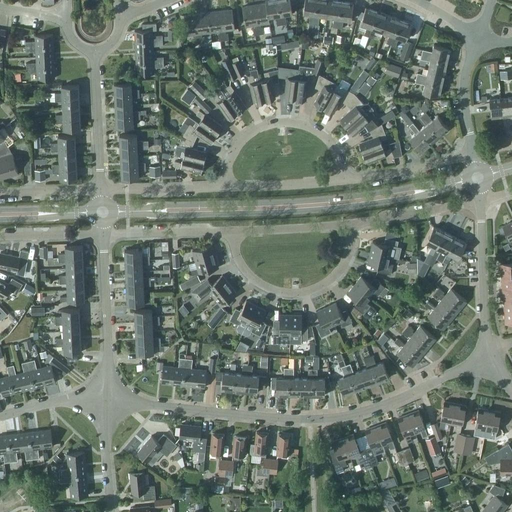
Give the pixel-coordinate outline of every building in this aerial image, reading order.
[(277,25),(281,24),(277,0),(264,0),(265,3),(266,3),(268,17),(268,16),(275,15),(277,25)] [(289,0),(277,0),(281,24),(286,23),(285,14),(292,13),(289,0)] [(312,31),(313,24),(316,0),(304,0),(302,12),(310,14),(307,30),(312,31)] [(319,15),(327,16),(328,0),(316,0),(313,24),(318,25),(319,15)] [(332,27),(337,28),(341,1),(333,0),(328,0),(327,16),(334,17),(332,27)] [(341,1),(337,28),(342,28),(343,19),(351,20),(353,3),(341,1)] [(265,3),(254,5),(259,34),(263,33),(262,26),(260,27),(260,24),(269,22),(268,16),(268,17),(266,3),(265,3)] [(259,34),(254,5),(242,7),(245,26),(254,25),(255,28),(253,28),(254,35),(259,34)] [(368,37),(377,11),(365,7),(360,23),(367,26),(363,35),(362,35),(359,46),(364,48),(368,37)] [(232,9),(220,11),(223,40),(228,39),(227,33),(225,33),(225,30),(234,29),(232,9)] [(219,41),(223,40),(220,11),(208,12),(210,32),(219,31),(220,34),(218,34),(219,41)] [(381,37),(383,31),(388,15),(377,11),(368,37),(373,38),(374,34),(381,37)] [(201,33),(210,32),(208,12),(196,14),(200,43),(204,43),(204,36),(202,36),(201,33)] [(200,43),(196,14),(184,15),(186,35),(195,34),(196,37),(194,37),(195,44),(200,43)] [(386,43),(391,45),(399,19),(388,15),(383,31),(389,34),(386,43)] [(399,19),(391,45),(395,46),(398,37),(405,39),(411,23),(399,19)] [(134,30),(135,41),(162,40),(162,36),(162,35),(152,35),(152,30),(156,30),(156,23),(142,23),(142,30),(134,30)] [(25,41),(25,46),(53,45),(52,34),(35,35),(35,41),(25,41)] [(135,41),(135,52),(153,52),(153,46),(163,45),(162,40),(135,41)] [(407,60),(413,44),(405,41),(399,58),(407,60)] [(422,49),(421,54),(447,60),(450,48),(433,44),(432,52),(422,49)] [(35,51),(36,57),(53,56),(53,45),(25,46),(25,52),(35,51)] [(135,52),(136,64),(163,62),(163,56),(153,57),(153,52),(135,52)] [(444,72),(447,60),(421,54),(420,59),(426,60),(429,61),(428,68),(444,72)] [(191,64),(194,58),(189,55),(185,61),(191,64)] [(26,63),(26,69),(54,67),(53,56),(36,57),(36,62),(26,63)] [(288,66),(288,57),(279,57),(280,66),(288,66)] [(314,70),(321,72),(325,59),(319,57),(314,70)] [(365,66),(370,70),(378,61),(372,57),(365,66)] [(222,61),(230,79),(237,76),(228,58),(222,61)] [(232,63),(238,76),(244,73),(238,60),(232,63)] [(164,67),(163,62),(136,64),(136,74),(154,73),(153,67),(164,67)] [(384,72),(398,77),(401,67),(388,62),(384,72)] [(299,65),(297,79),(295,98),(306,99),(308,80),(309,73),(312,73),(312,72),(313,72),(314,67),(299,65)] [(54,78),(54,67),(26,69),(26,73),(36,73),(37,79),(54,78)] [(442,83),(444,72),(428,68),(426,75),(417,73),(416,77),(442,83)] [(254,102),(264,100),(260,81),(257,69),(250,70),(251,75),(248,76),(249,83),(254,102)] [(264,100),(275,97),(272,83),(278,82),(278,69),(264,72),(265,79),(260,81),(264,100)] [(284,97),(295,98),(297,79),(292,78),(292,71),(287,70),(287,77),(286,77),(284,97)] [(500,79),(508,78),(507,70),(500,71),(500,79)] [(336,84),(319,74),(315,86),(321,89),(314,102),(324,108),(336,84)] [(371,86),(376,79),(370,75),(365,81),(371,86)] [(442,83),(416,77),(415,82),(424,84),(422,92),(439,95),(442,83)] [(190,87),(202,99),(208,94),(195,81),(190,87)] [(114,94),(139,93),(139,89),(131,89),(131,82),(114,83),(114,94)] [(234,90),(230,84),(227,86),(224,82),(218,86),(236,113),(245,106),(234,90)] [(336,84),(324,108),(333,113),(340,100),(346,104),(354,93),(336,84)] [(79,96),(79,85),(61,86),(61,93),(54,93),(54,97),(79,96)] [(227,119),(236,113),(218,86),(213,90),(215,94),(212,96),(216,102),(227,119)] [(189,104),(196,95),(187,89),(180,98),(189,104)] [(114,94),(115,105),(132,104),(132,97),(139,97),(139,93),(114,94)] [(347,127),(362,113),(370,106),(368,103),(364,104),(354,93),(346,104),(351,109),(340,118),(347,127)] [(211,108),(198,95),(193,100),(206,113),(211,108)] [(62,101),(62,108),(80,107),(79,96),(54,97),(55,101),(62,101)] [(511,96),(500,98),(502,117),(511,115),(511,96)] [(502,117),(500,98),(489,99),(491,118),(502,117)] [(425,112),(430,109),(425,103),(419,108),(424,113),(425,112)] [(115,105),(115,116),(140,115),(140,110),(132,111),(132,104),(115,105)] [(366,125),(369,131),(381,124),(371,113),(372,112),(373,109),(370,106),(362,113),(347,127),(355,135),(366,125)] [(55,114),(55,119),(80,118),(80,107),(62,108),(62,114),(55,114)] [(202,118),(199,123),(215,134),(221,125),(205,114),(199,110),(196,114),(202,118)] [(409,126),(412,123),(402,110),(398,113),(409,126)] [(424,113),(422,115),(439,136),(448,128),(437,115),(432,119),(425,112),(424,113)] [(140,119),(140,115),(115,116),(116,127),(133,126),(133,119),(140,119)] [(429,143),(439,136),(422,115),(418,118),(424,126),(419,130),(429,143)] [(188,125),(181,136),(194,141),(197,135),(209,143),(215,134),(199,123),(188,116),(187,117),(183,122),(188,125)] [(81,129),(80,118),(55,119),(56,123),(63,122),(63,129),(81,129)] [(429,143),(419,130),(412,123),(409,126),(415,133),(409,138),(420,151),(429,143)] [(386,138),(381,124),(369,131),(373,137),(359,142),(363,153),(382,146),(380,140),(386,138)] [(5,131),(2,127),(0,128),(0,150),(8,146),(4,139),(5,138),(1,134),(5,131)] [(119,135),(119,146),(144,145),(144,140),(137,141),(137,134),(119,135)] [(51,143),(51,147),(75,145),(75,135),(57,136),(58,142),(51,143)] [(191,148),(194,141),(181,136),(178,146),(176,145),(173,155),(183,157),(202,162),(205,152),(191,148)] [(382,146),(363,153),(367,163),(386,156),(386,155),(392,153),(394,157),(402,155),(399,140),(389,144),(390,148),(384,151),(382,146)] [(58,151),(59,158),(76,157),(75,145),(51,147),(51,151),(58,151)] [(144,149),(144,145),(119,146),(120,157),(137,156),(137,149),(144,149)] [(12,153),(8,146),(0,150),(0,167),(15,163),(14,159),(12,153)] [(145,167),(145,162),(138,162),(137,156),(120,157),(121,168),(145,167)] [(77,168),(76,157),(59,158),(59,164),(52,164),(52,169),(77,168)] [(200,173),(202,162),(183,157),(182,163),(175,161),(173,166),(180,168),(200,173)] [(0,178),(18,173),(15,163),(0,167),(0,178)] [(150,166),(150,176),(160,175),(160,166),(150,166)] [(145,170),(145,167),(121,168),(121,178),(139,178),(138,171),(145,170)] [(77,178),(77,168),(52,169),(52,173),(59,172),(60,179),(77,178)] [(35,170),(36,180),(45,180),(45,170),(35,170)] [(510,243),(511,242),(511,221),(502,226),(510,243)] [(444,232),(433,226),(425,241),(432,245),(424,262),(428,264),(429,261),(432,256),(444,232)] [(429,261),(428,264),(432,266),(436,258),(442,261),(447,252),(455,237),(444,232),(432,256),(429,261)] [(389,256),(399,258),(401,247),(397,246),(398,240),(385,237),(383,243),(372,241),(370,252),(389,256)] [(447,252),(442,261),(447,263),(451,254),(458,258),(466,243),(455,237),(447,252)] [(58,253),(58,257),(83,256),(82,245),(65,246),(65,253),(58,253)] [(192,251),(195,262),(215,256),(212,245),(192,251)] [(124,250),(125,261),(149,259),(149,255),(142,256),(141,249),(124,250)] [(26,266),(29,252),(20,250),(19,257),(0,253),(0,266),(17,270),(18,265),(26,266)] [(389,256),(370,252),(367,263),(378,265),(377,271),(390,274),(393,263),(388,262),(389,256)] [(65,261),(66,268),(83,267),(83,256),(58,257),(58,262),(65,261)] [(215,256),(195,262),(197,268),(190,270),(192,275),(198,273),(218,267),(215,256)] [(125,261),(125,271),(143,270),(142,264),(149,264),(149,259),(125,261)] [(511,262),(500,263),(501,275),(511,274),(511,262)] [(407,272),(416,272),(416,263),(407,263),(407,272)] [(59,275),(59,279),(84,278),(83,267),(66,268),(66,275),(59,275)] [(125,271),(126,282),(150,281),(150,277),(143,277),(143,270),(125,271)] [(511,274),(501,275),(502,287),(511,286),(511,274)] [(222,275),(211,283),(207,278),(191,291),(198,301),(209,292),(213,297),(229,284),(222,275)] [(180,284),(182,290),(191,286),(200,281),(197,276),(180,284)] [(373,292),(378,295),(378,294),(383,298),(389,290),(374,278),(370,283),(361,276),(354,284),(370,297),(373,292)] [(16,294),(22,283),(12,278),(8,284),(0,279),(0,295),(4,298),(9,290),(16,294)] [(66,283),(67,289),(84,289),(84,278),(59,279),(59,283),(66,283)] [(126,282),(126,293),(144,292),(143,286),(150,285),(150,281),(126,282)] [(22,290),(32,296),(36,289),(26,283),(22,290)] [(229,284),(213,297),(217,302),(212,306),(216,310),(220,306),(236,293),(229,284)] [(370,297),(354,284),(347,293),(356,300),(352,305),(369,319),(376,310),(366,302),(370,297)] [(511,286),(502,287),(503,299),(511,298),(511,286)] [(438,287),(435,291),(458,310),(466,301),(451,288),(445,295),(442,293),(444,292),(438,287)] [(84,289),(67,289),(67,296),(60,297),(60,301),(67,300),(67,301),(85,300),(84,289)] [(451,319),(458,310),(435,291),(432,295),(437,299),(439,298),(441,300),(435,307),(451,319)] [(144,292),(126,293),(127,304),(144,303),(151,303),(151,299),(144,299),(144,292)] [(511,298),(503,299),(504,311),(511,310),(511,298)] [(241,334),(242,333),(247,323),(256,305),(246,300),(241,311),(235,308),(229,320),(238,325),(237,328),(238,331),(241,334)] [(431,307),(433,309),(427,316),(443,329),(451,319),(435,307),(428,300),(426,303),(424,304),(430,309),(431,307)] [(342,327),(345,325),(347,330),(353,327),(351,322),(352,322),(346,310),(341,312),(336,302),(326,306),(334,325),(340,322),(342,327)] [(183,315),(189,311),(183,304),(178,309),(183,315)] [(256,305),(247,323),(242,333),(245,335),(249,334),(250,331),(260,336),(266,323),(260,321),(266,310),(256,305)] [(329,327),(334,325),(326,306),(316,311),(321,322),(315,324),(321,337),(331,332),(329,327)] [(31,307),(31,315),(44,315),(44,307),(31,307)] [(55,316),(55,320),(80,319),(79,308),(62,309),(62,316),(55,316)] [(213,318),(217,322),(226,312),(221,308),(213,318)] [(407,320),(412,313),(406,308),(405,309),(402,313),(401,314),(407,320)] [(134,310),(134,321),(159,319),(159,316),(152,316),(151,309),(134,310)] [(284,334),(290,334),(290,314),(279,314),(279,325),(273,325),(272,339),(283,339),(284,334)] [(307,340),(307,326),(301,326),(301,314),(290,314),(290,334),(290,343),(301,343),(301,339),(307,340)] [(62,324),(63,331),(80,330),(80,319),(55,320),(55,325),(62,324)] [(134,321),(135,332),(152,331),(152,324),(159,324),(159,319),(134,321)] [(408,325),(405,328),(428,347),(435,338),(420,325),(414,332),(412,331),(413,329),(408,325)] [(374,339),(381,331),(378,328),(371,336),(374,339)] [(420,357),(428,347),(405,328),(401,332),(407,337),(408,335),(410,337),(405,344),(420,357)] [(81,341),(80,330),(63,331),(63,338),(56,338),(56,342),(81,341)] [(153,338),(152,331),(135,332),(136,342),(160,341),(160,337),(153,338)] [(383,334),(377,341),(382,345),(388,337),(383,334)] [(264,341),(258,338),(255,344),(261,347),(264,341)] [(420,357),(405,344),(397,338),(394,342),(399,346),(401,344),(403,346),(397,353),(412,366),(420,357)] [(81,341),(56,342),(56,346),(63,346),(64,353),(81,352),(81,341)] [(160,346),(160,341),(136,342),(136,354),(160,352),(160,351),(164,351),(163,345),(160,346)] [(369,356),(368,356),(377,382),(389,377),(383,361),(376,364),(372,355),(369,356)] [(366,386),(377,382),(368,356),(363,358),(366,367),(360,370),(366,386)] [(53,357),(49,362),(65,375),(69,369),(53,357)] [(172,384),(183,385),(186,358),(185,358),(179,357),(178,367),(174,366),(172,384)] [(192,359),(186,358),(183,385),(193,386),(195,369),(191,368),(192,359)] [(208,373),(215,373),(216,358),(210,358),(208,373)] [(34,359),(28,361),(34,387),(45,385),(41,367),(37,369),(34,359)] [(24,372),(20,373),(24,390),(34,387),(28,361),(21,362),(24,372)] [(235,373),(236,363),(231,363),(230,373),(216,371),(215,383),(221,384),(221,389),(233,390),(235,373)] [(350,363),(345,365),(355,390),(366,386),(360,370),(353,372),(350,363)] [(242,374),(235,373),(233,390),(245,391),(247,364),(243,364),(242,374)] [(258,388),(265,388),(266,376),(251,375),(252,365),(247,364),(245,391),(257,392),(258,388)] [(7,366),(9,375),(13,393),(24,390),(20,373),(16,374),(13,365),(7,366)] [(51,365),(41,367),(45,385),(56,382),(51,365)] [(161,383),(172,384),(174,366),(163,365),(161,383)] [(355,390),(345,365),(341,367),(344,376),(337,378),(343,394),(355,390)] [(288,394),(288,368),(284,368),(283,377),(271,377),(271,388),(276,388),(276,394),(288,394)] [(293,368),(288,368),(288,394),(300,395),(300,378),(293,378),(293,368)] [(307,378),(300,378),(300,395),(312,395),(312,368),(308,368),(307,378)] [(317,368),(312,368),(312,395),(324,395),(324,388),(330,387),(328,377),(325,377),(325,378),(317,378),(317,368)] [(206,370),(195,369),(193,386),(204,387),(206,370)] [(0,384),(3,395),(13,393),(9,375),(0,377),(0,384)] [(445,422),(451,423),(455,403),(444,401),(440,421),(439,428),(444,428),(445,422)] [(455,403),(451,423),(456,424),(455,431),(460,432),(461,425),(465,405),(455,403)] [(479,428),(485,429),(489,410),(478,408),(474,427),(475,427),(473,434),(478,435),(479,428)] [(408,414),(415,432),(420,430),(423,437),(427,435),(425,428),(418,410),(408,414)] [(500,412),(489,410),(485,429),(491,431),(489,437),(494,438),(496,431),(500,412)] [(409,434),(415,432),(408,414),(398,417),(405,436),(407,442),(412,441),(409,434)] [(385,422),(375,426),(382,444),(388,442),(390,449),(394,447),(392,441),(392,440),(385,422)] [(431,424),(436,440),(442,438),(436,422),(431,424)] [(181,424),(179,438),(194,439),(192,450),(198,451),(197,461),(204,462),(205,452),(206,438),(199,437),(200,426),(181,424)] [(371,446),(365,448),(371,465),(378,463),(374,454),(379,453),(385,451),(382,444),(375,426),(365,429),(371,446)] [(50,429),(40,430),(42,448),(53,446),(50,429)] [(40,430),(29,432),(32,459),(39,458),(38,448),(42,448),(40,430)] [(29,432),(18,433),(20,451),(24,450),(26,460),(32,459),(29,432)] [(251,454),(260,455),(265,456),(266,452),(268,433),(256,432),(255,444),(251,443),(250,452),(251,454)] [(500,446),(510,440),(506,432),(495,438),(500,446)] [(18,433),(7,435),(11,462),(17,461),(16,451),(20,451),(18,433)] [(222,458),(224,434),(212,433),(210,452),(216,453),(215,457),(222,458)] [(462,453),(463,449),(465,436),(465,435),(456,433),(452,451),(462,453)] [(276,453),(288,454),(289,453),(289,448),(290,435),(278,434),(276,453)] [(355,454),(359,464),(363,462),(365,468),(371,465),(365,448),(359,450),(353,434),(343,438),(349,456),(355,454)] [(4,462),(11,462),(7,435),(0,435),(0,453),(3,453),(4,462)] [(167,456),(175,446),(162,435),(157,441),(151,435),(137,452),(152,465),(163,452),(167,456)] [(234,435),(232,455),(232,458),(238,459),(238,455),(244,456),(246,437),(234,435)] [(465,435),(465,436),(463,449),(462,453),(471,455),(475,436),(465,435)] [(425,440),(431,455),(440,451),(434,436),(425,440)] [(349,456),(343,438),(332,441),(337,455),(331,458),(336,473),(343,470),(342,466),(346,465),(344,458),(349,456)] [(488,464),(500,462),(500,473),(511,472),(511,449),(508,443),(496,450),(495,450),(484,457),(487,462),(486,462),(488,464)] [(409,447),(403,449),(407,463),(414,460),(409,447)] [(401,465),(407,463),(403,449),(396,452),(401,465)] [(66,453),(67,464),(85,462),(84,451),(66,453)] [(176,460),(182,457),(178,451),(173,455),(176,460)] [(57,463),(61,458),(56,454),(52,459),(57,463)] [(262,472),(269,473),(271,459),(264,458),(262,472)] [(218,473),(225,474),(226,460),(220,459),(218,473)] [(277,459),(271,459),(269,473),(276,473),(277,459)] [(226,460),(225,474),(232,475),(233,461),(226,460)] [(58,469),(59,476),(86,473),(85,462),(67,464),(68,468),(58,469)] [(143,491),(143,498),(155,497),(154,485),(145,486),(144,471),(130,473),(132,493),(143,491)] [(69,481),(69,486),(87,484),(86,473),(59,476),(59,480),(59,482),(69,481)] [(214,484),(224,485),(224,484),(225,477),(216,475),(214,484)] [(464,485),(469,481),(465,476),(460,480),(464,485)] [(88,495),(87,484),(69,486),(70,497),(88,495)] [(493,484),(488,490),(495,495),(483,510),(484,511),(500,511),(507,504),(500,499),(505,488),(493,484)] [(380,491),(389,506),(396,502),(388,487),(380,491)] [(155,500),(155,507),(171,505),(170,498),(155,500)]
